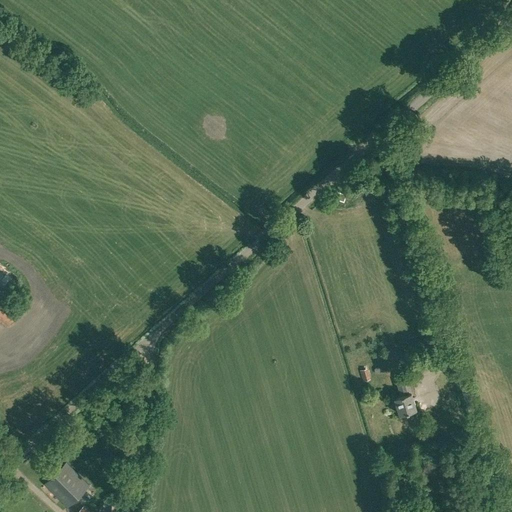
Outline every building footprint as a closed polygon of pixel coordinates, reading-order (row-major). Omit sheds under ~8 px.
[(345,192),(335,189),(333,196),(344,200),(345,192)] [(23,306),(0,289),(0,320),(8,326),(23,306)] [(33,304),(7,340),(23,352),(49,316),(33,304)] [(399,413),(416,409),(411,392),(407,378),(397,380),(401,395),(395,397),(399,413)] [(66,461),(43,483),(66,506),(89,483),(66,461)] [(433,467),(426,470),(432,490),(439,488),(433,467)]
